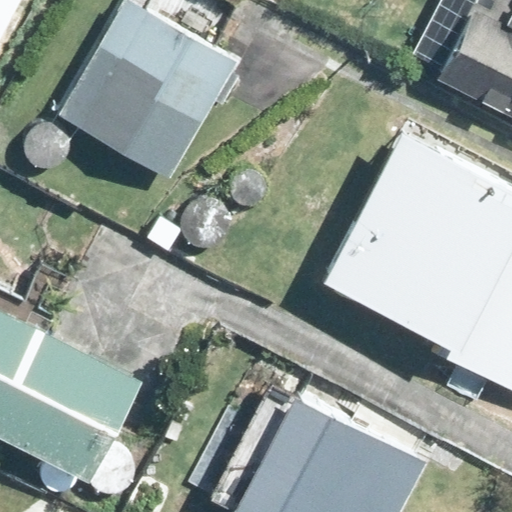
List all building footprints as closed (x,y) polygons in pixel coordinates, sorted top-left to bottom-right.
[(0,0),(0,24),(11,0),(0,0)] [(153,0),(98,0),(45,92),(155,156),(221,40),(153,0)] [(472,17),(442,77),(511,111),(511,0),(505,0),(493,27),(472,17)] [(511,212),(486,199),(504,164),(413,115),(391,156),(379,150),(330,241),(398,276),(402,272),(424,282),(391,344),(467,384),(511,297),(511,212)] [(239,276),(268,294),(284,266),(253,250),(239,276)] [(0,292),(0,421),(61,455),(115,355),(0,292)] [(260,511),(379,511),(416,445),(280,371),(217,488),(260,511)]
